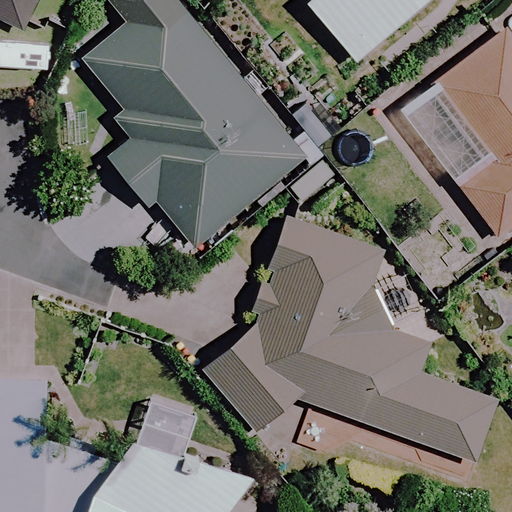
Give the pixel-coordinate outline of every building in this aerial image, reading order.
[(32,0),(0,0),(0,21),(18,30),(32,0)] [(153,0),(78,60),(117,108),(106,117),(125,142),(104,158),(143,208),(151,202),(188,249),(299,160),(171,0),(153,0)] [(305,0),(302,3),(350,63),(426,0),(305,0)] [(511,46),(497,28),(393,107),(493,239),(511,224),(511,46)] [(373,298),(369,240),(275,214),(249,326),(198,373),(252,432),(298,390),(314,406),(469,464),(492,402),(414,373),(423,355),(399,329),(373,298)] [(221,511),(243,477),(123,439),(116,463),(38,435),(40,380),(0,378),(0,511),(221,511)]
